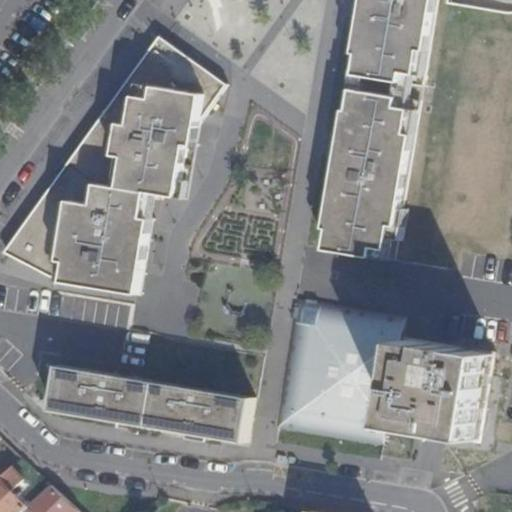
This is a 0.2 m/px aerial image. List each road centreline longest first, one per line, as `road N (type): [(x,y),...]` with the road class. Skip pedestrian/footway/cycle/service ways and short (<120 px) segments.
road 1 (unclassified): [(0,406),(59,452),(400,501),(420,511)]
road 2 (unclassified): [(125,0),(0,166)]
